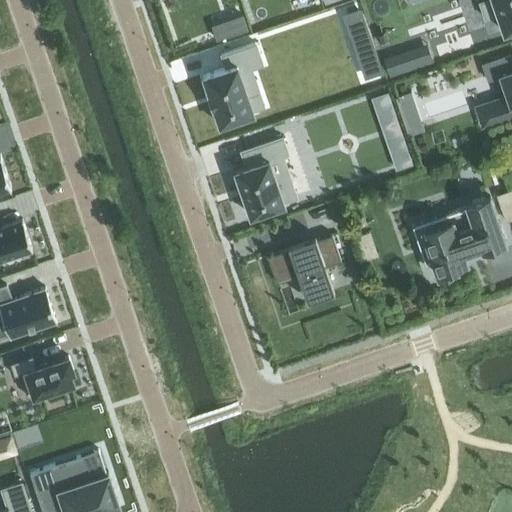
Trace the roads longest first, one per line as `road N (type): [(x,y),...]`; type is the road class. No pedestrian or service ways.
road 1 (residential): [(125,0),(260,399),(511,312)]
road 2 (residential): [(193,511),(17,0)]
